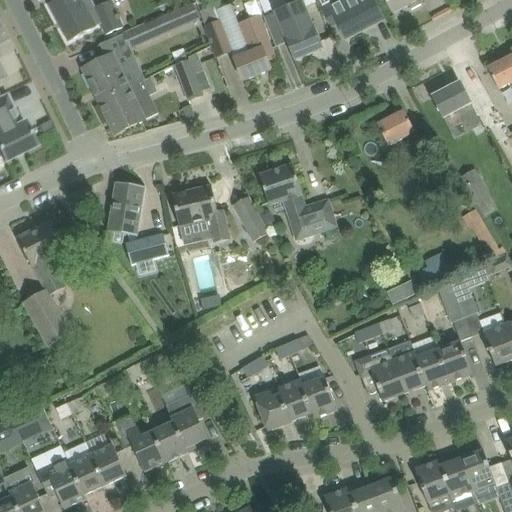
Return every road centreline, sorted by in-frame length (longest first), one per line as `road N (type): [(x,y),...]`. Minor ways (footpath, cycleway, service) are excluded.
road 1 (residential): [(96,163),(289,116),(511,3)]
road 2 (residential): [(159,511),(256,468),(392,443),(511,400)]
road 3 (residential): [(96,163),(11,0)]
